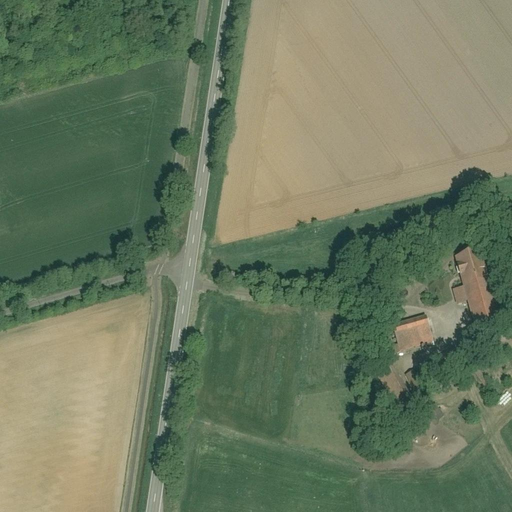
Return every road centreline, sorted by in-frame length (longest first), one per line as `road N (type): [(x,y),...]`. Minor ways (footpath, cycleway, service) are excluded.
road 1 (secondary): [(188,263),(227,0)]
road 2 (secondary): [(152,511),(188,263)]
road 3 (residential): [(188,263),(160,263),(0,309)]
